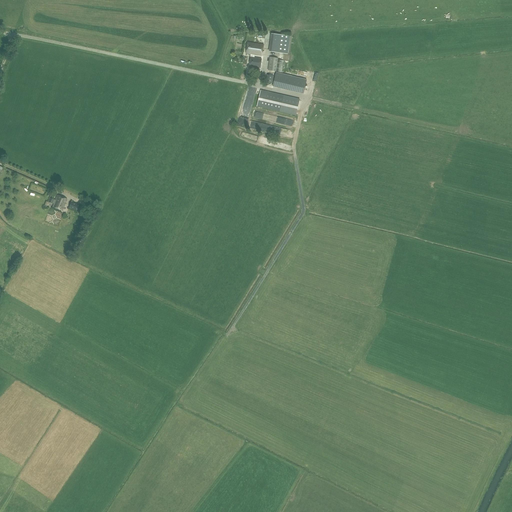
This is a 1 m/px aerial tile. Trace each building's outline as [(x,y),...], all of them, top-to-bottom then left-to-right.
[(233,37),(236,38),(234,48),(241,49),(243,35),(233,33),(233,37)] [(269,51),(288,54),(290,36),(272,33),(269,51)] [(248,43),(246,54),(250,54),(250,57),(249,66),(261,67),(262,58),(254,57),(254,55),(262,56),(263,45),(248,43)] [(284,60),(278,60),(278,58),(270,57),(268,70),(276,72),(282,72),(284,60)] [(307,80),(276,73),(273,87),(303,95),(307,80)] [(284,95),(261,90),(257,106),(296,115),(300,99),(284,95)] [(279,122),(280,116),(252,111),(251,117),(279,122)] [(53,204),(52,207),(62,210),(67,199),(57,195),(55,200),(54,199),(52,203),(53,204)] [(71,201),(68,207),(79,212),(81,206),(71,201)]
